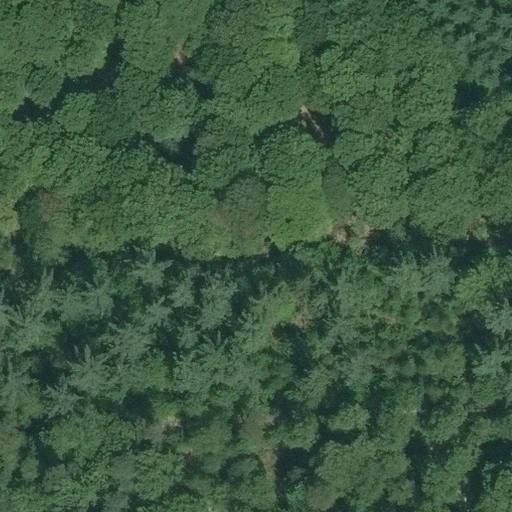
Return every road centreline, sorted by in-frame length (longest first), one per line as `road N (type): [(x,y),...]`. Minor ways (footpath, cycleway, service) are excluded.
road 1 (track): [(511,387),(0,422)]
road 2 (track): [(511,220),(0,249)]
